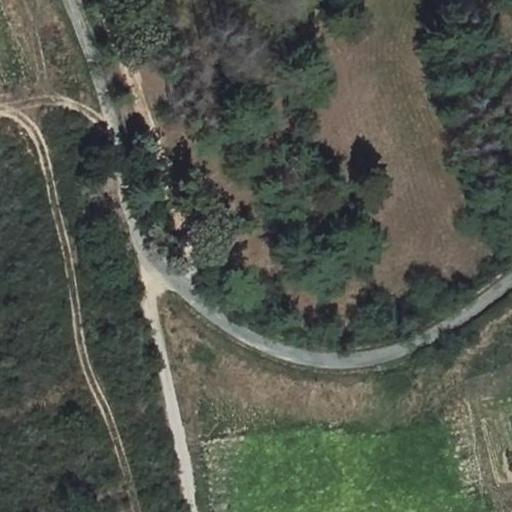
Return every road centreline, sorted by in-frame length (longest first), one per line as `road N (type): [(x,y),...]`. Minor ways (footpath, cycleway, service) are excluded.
road 1 (unclassified): [(511,279),(435,336),(368,358),(308,358),(248,337),(188,294),(134,239)]
road 2 (track): [(138,511),(78,337),(40,143),(33,127),(0,109)]
road 3 (track): [(134,239),(191,511)]
road 4 (unclassified): [(62,0),(109,112),(134,239)]
road 5 (track): [(0,107),(71,102),(114,137)]
